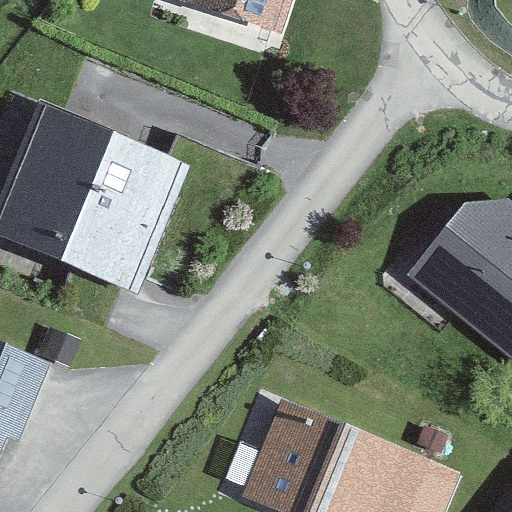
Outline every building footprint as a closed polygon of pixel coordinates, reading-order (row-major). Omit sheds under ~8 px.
[(298,0),(192,0),(288,32),(298,0)] [(194,164),(48,104),(0,221),(0,235),(142,293),(194,164)] [(414,274),(511,351),(511,198),(471,204),(414,274)] [(59,364),(0,341),(0,469),(12,440),(27,445),(59,364)] [(447,511),(463,476),(288,401),(247,497),(281,511),(447,511)]
